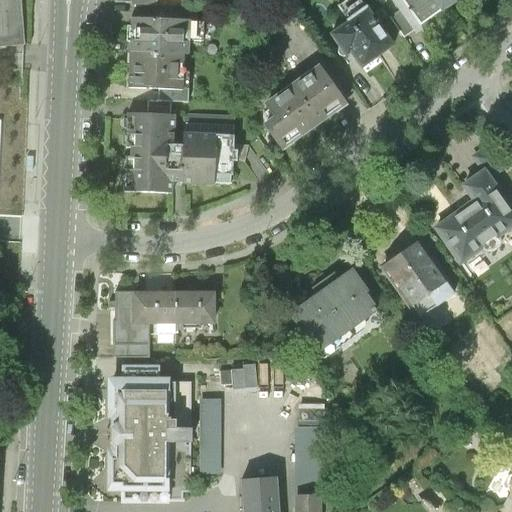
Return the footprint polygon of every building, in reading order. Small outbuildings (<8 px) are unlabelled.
[(20,0),(0,0),(0,47),(25,46),(20,0)] [(403,37),(416,28),(395,0),(383,9),(403,37)] [(416,29),(440,12),(431,0),(395,0),(416,28),(416,29)] [(431,0),(440,12),(457,0),(431,0)] [(393,46),(367,10),(331,36),(347,57),(353,53),(363,67),(393,46)] [(142,12),(140,49),(193,51),(197,51),(198,14),(142,12)] [(192,86),(193,51),(140,49),(139,84),(169,85),(192,86)] [(346,101),(322,67),(266,106),(276,121),(263,130),(277,149),(346,101)] [(169,85),(168,97),(182,97),(198,98),(198,87),(192,86),(169,85)] [(158,96),(157,108),(181,109),(182,97),(168,97),(158,96)] [(157,108),(140,107),(137,186),(178,187),(178,174),(242,177),(243,130),(195,128),(194,142),(183,142),(184,109),(181,109),(157,108)] [(474,155),(486,172),(489,177),(504,167),(489,144),(474,155)] [(476,203),(437,229),(462,264),(511,229),(511,210),(489,177),(486,172),(465,187),(476,203)] [(447,287),(418,245),(384,269),(413,311),(447,287)] [(370,295),(355,274),(292,317),(319,357),(380,315),(368,297),(370,295)] [(134,327),(149,327),(212,326),(212,293),(133,294),(134,327)] [(113,320),(114,357),(149,357),(149,327),(134,327),(133,294),(116,294),(116,320),(113,320)] [(189,383),(110,383),(110,497),(182,498),(182,490),(188,490),(189,383)] [(219,400),(199,400),(199,475),(219,476),(219,400)] [(279,511),(276,479),(242,482),(244,511),(279,511)] [(319,511),(320,496),(295,495),(294,511),(319,511)]
